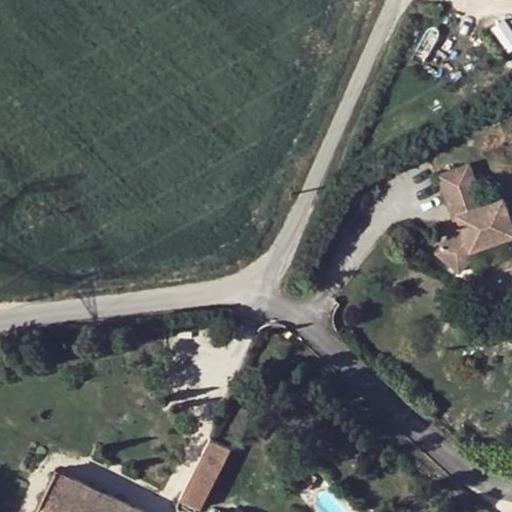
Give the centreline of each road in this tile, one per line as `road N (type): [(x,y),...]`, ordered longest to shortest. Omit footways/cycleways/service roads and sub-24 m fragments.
road 1 (residential): [(511,495),(482,487),(269,270)]
road 2 (residential): [(269,270),(397,0)]
road 3 (residential): [(0,319),(169,300),(269,270)]
